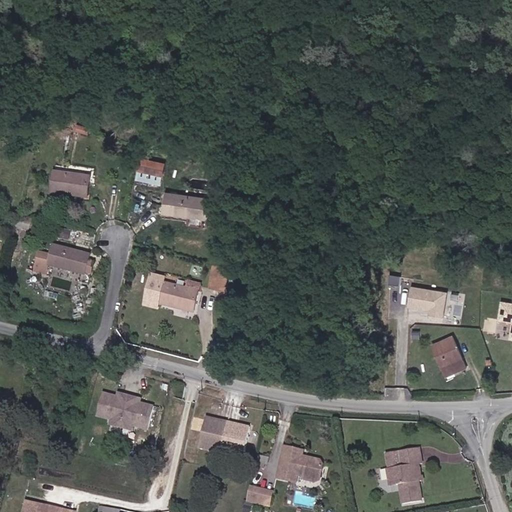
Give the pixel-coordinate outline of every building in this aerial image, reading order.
[(64,135),(74,136),(75,129),(65,127),(64,135)] [(145,173),(171,177),(173,162),(147,157),(145,173)] [(73,189),(96,193),(99,176),(61,170),(58,190),(72,192),(73,189)] [(212,217),(214,198),(170,193),(168,215),(192,219),(193,215),(212,217)] [(77,269),(93,272),(97,255),(61,247),(59,255),(46,253),(42,269),(55,273),(57,265),(76,270),(77,269)] [(219,285),(234,288),(239,269),(224,265),(219,285)] [(185,304),(204,309),(207,291),(173,282),(168,303),(185,307),(185,304)] [(414,320),(428,322),(429,316),(445,319),(450,291),(411,284),(407,307),(416,309),(414,320)] [(511,321),(510,339),(511,339),(511,301),(501,300),(499,320),(511,321)] [(454,371),(467,366),(455,332),(435,340),(447,370),(452,368),(454,371)] [(120,397),(106,395),(102,418),(117,421),(116,426),(137,430),(138,425),(153,428),(158,404),(144,402),(139,401),(140,399),(125,396),(125,398),(120,397)] [(226,421),(213,419),(207,450),(251,458),(257,427),(243,425),(243,428),(225,424),(226,421)] [(310,473),(325,476),(327,462),(324,458),(313,456),(312,459),(306,458),(307,449),(289,446),(285,471),(291,472),(290,478),(302,481),(302,474),(309,476),(310,473)] [(420,480),(426,479),(423,463),(430,462),(427,448),(396,453),(397,467),(389,469),(391,478),(400,485),(402,485),(405,504),(423,501),(420,480)] [(260,455),(257,468),(266,470),(269,456),(260,455)] [(309,479),(324,481),(325,476),(310,473),(309,476),(309,479)] [(263,488),(254,487),(252,500),(261,501),(263,488)] [(277,491),(263,488),(261,501),(274,504),(277,491)]
